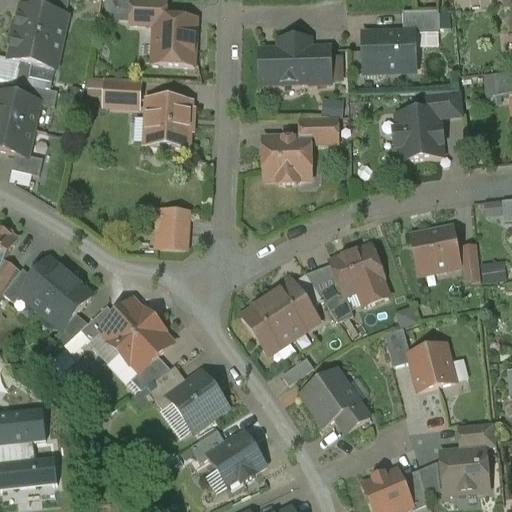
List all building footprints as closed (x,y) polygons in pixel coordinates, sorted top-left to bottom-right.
[(55,1),(34,0),(31,13),(51,18),(55,1)] [(511,0),(502,0),(504,13),(511,12),(511,0)] [(71,1),(55,1),(51,18),(66,21),(71,1)] [(166,5),(133,3),(131,29),(155,30),(156,23),(165,23),(166,5)] [(31,13),(22,11),(19,25),(14,28),(12,37),(61,48),(67,21),(66,21),(51,18),(31,13)] [(438,16),(403,17),(403,38),(414,38),(414,39),(439,38),(438,16)] [(165,23),(156,23),(155,30),(153,69),(193,71),(196,25),(165,23)] [(61,48),(12,37),(10,46),(13,51),(10,64),(19,66),(32,69),(55,74),(61,48)] [(403,38),(364,39),(365,79),(415,78),(414,39),(414,38),(403,38)] [(309,45),(279,46),(280,55),(260,56),(261,89),(309,87),(311,87),(310,55),(309,45)] [(330,54),(310,55),(311,87),(309,87),(309,90),(331,90),(330,54)] [(10,64),(0,62),(0,84),(15,88),(19,66),(10,64)] [(32,69),(19,66),(15,88),(27,91),(32,69)] [(511,77),(492,80),(494,101),(511,99),(511,77)] [(141,86),(105,84),(104,104),(139,106),(139,107),(140,107),(141,86)] [(58,98),(31,92),(28,105),(39,108),(39,109),(55,113),(58,98)] [(461,97),(426,98),(428,118),(437,117),(437,124),(464,121),(461,97)] [(28,105),(0,99),(0,128),(33,135),(39,109),(39,108),(28,105)] [(189,107),(150,105),(148,105),(147,107),(148,107),(145,150),(145,152),(147,152),(186,154),(188,154),(188,152),(191,109),(191,107),(189,107)] [(347,120),(347,106),(328,106),(327,120),(347,120)] [(428,118),(398,121),(399,135),(397,135),(393,139),(395,149),(398,153),(401,152),(402,166),(441,163),(440,149),(443,149),(441,134),(438,135),(437,124),(437,117),(428,118)] [(337,124),(301,125),(301,143),(310,143),(310,148),(338,148),(337,124)] [(33,135),(0,128),(0,156),(16,160),(27,163),(28,161),(33,135)] [(310,148),(310,143),(301,143),(264,144),(265,185),(279,185),(279,189),(297,188),(297,185),(311,184),(310,148)] [(43,165),(28,161),(27,163),(16,160),(12,176),(39,182),(43,165)] [(511,204),(502,206),(504,227),(511,226),(511,204)] [(187,219),(158,217),(156,254),(185,256),(187,219)] [(17,245),(0,234),(0,272),(3,267),(17,245)] [(452,234),(412,242),(419,280),(460,272),(452,234)] [(370,251),(331,267),(340,290),(344,301),(345,300),(383,285),(370,251)] [(476,252),(462,253),(464,273),(478,271),(476,252)] [(33,283),(20,299),(21,300),(61,335),(63,335),(76,319),(92,301),(76,288),(76,284),(68,278),(64,278),(49,265),(33,283)] [(20,278),(3,267),(0,272),(0,302),(3,299),(3,300),(20,278)] [(464,273),(465,289),(480,287),(478,271),(464,273)] [(20,278),(3,300),(14,309),(21,300),(20,299),(33,283),(23,274),(20,278)] [(306,280),(293,288),(309,313),(323,305),(318,298),(306,280)] [(309,313),(293,288),(281,296),(279,294),(253,311),(255,313),(243,321),(268,360),(318,327),(309,313)] [(340,290),(318,298),(323,305),(338,328),(354,322),(345,300),(344,301),(340,290)] [(373,303),(392,299),(390,290),(371,293),(373,303)] [(117,321),(101,336),(102,337),(111,346),(110,346),(109,347),(110,349),(119,358),(155,326),(145,316),(146,316),(144,314),(143,316),(134,307),(135,307),(133,306),(132,307),(117,321)] [(88,330),(81,336),(91,347),(102,337),(101,336),(117,321),(107,312),(88,330)] [(76,319),(63,335),(61,335),(54,343),(65,351),(81,336),(88,330),(76,319)] [(155,326),(119,358),(129,368),(128,368),(130,370),(131,369),(131,368),(140,377),(141,378),(158,362),(172,349),(172,350),(173,348),(172,347),(164,338),(165,337),(164,336),(155,326)] [(404,334),(385,339),(393,372),(411,368),(409,360),(410,359),(404,334)] [(410,359),(409,360),(411,368),(418,397),(455,388),(446,350),(410,359)] [(158,362),(141,378),(140,377),(131,385),(142,396),(147,393),(171,375),(158,362)] [(468,362),(459,365),(464,385),(474,382),(468,362)] [(307,364),(282,381),(289,391),(314,374),(307,364)] [(171,375),(147,393),(163,416),(173,409),(169,403),(188,389),(175,372),(171,375)] [(337,375),(301,400),(323,433),(336,424),(360,408),(337,375)] [(227,412),(203,379),(188,389),(169,403),(173,409),(193,437),(227,412)] [(360,408),(336,424),(347,440),(370,424),(360,408)] [(36,467),(34,449),(45,448),(42,418),(0,422),(0,495),(57,490),(54,465),(36,467)] [(494,429),(459,433),(461,456),(485,454),(496,453),(494,429)] [(217,436),(191,453),(200,469),(210,463),(209,462),(227,451),(217,436)] [(227,451),(209,462),(210,463),(229,493),(231,495),(254,481),(253,478),(265,470),(245,439),(227,451)] [(461,456),(441,458),(445,500),(489,496),(485,454),(461,456)] [(419,475),(401,483),(412,511),(411,511),(424,511),(428,511),(419,475)] [(398,476),(385,482),(384,479),(373,484),(374,486),(363,491),(372,511),(411,511),(412,511),(401,483),(398,476)]
